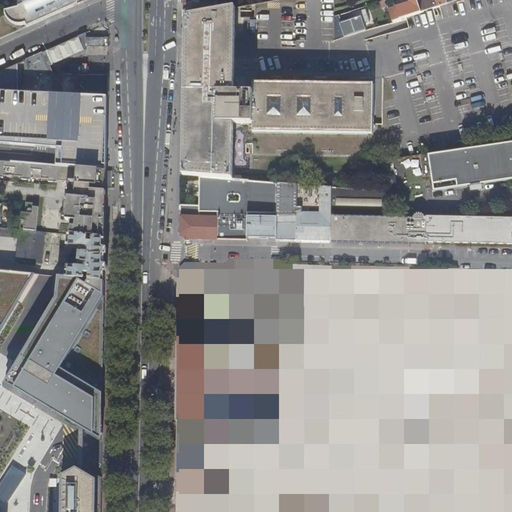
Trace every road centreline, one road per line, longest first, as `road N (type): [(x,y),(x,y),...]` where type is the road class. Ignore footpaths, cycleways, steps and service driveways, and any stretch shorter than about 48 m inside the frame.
road 1 (primary): [(139,460),(144,148)]
road 2 (primary): [(137,0),(132,120),(144,148)]
road 3 (primary): [(144,148),(153,121),(156,0)]
road 4 (residential): [(131,0),(0,56)]
